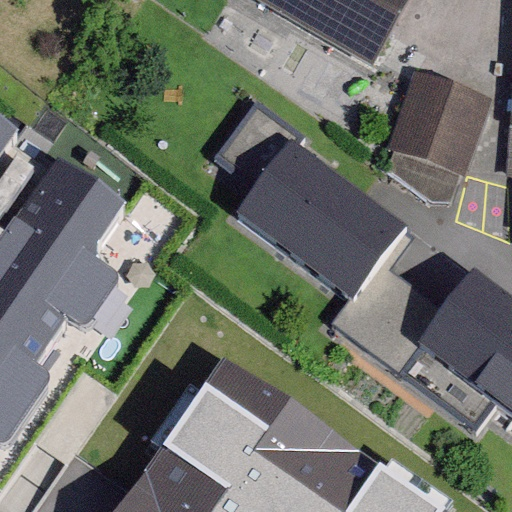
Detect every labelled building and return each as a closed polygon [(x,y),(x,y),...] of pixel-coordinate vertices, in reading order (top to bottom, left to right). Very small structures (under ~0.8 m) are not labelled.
[(411,0),(284,0),(378,55),(411,0)] [(0,134),(25,95),(0,79),(0,134)] [(505,110),(431,82),(405,152),(479,179),(505,110)] [(234,160),(274,190),(306,147),(311,141),(271,111),(234,160)] [(93,308),(132,247),(101,228),(137,171),(63,124),(0,223),(0,412),(13,421),(60,347),(42,335),(69,293),(93,308)] [(365,305),(416,237),(420,233),(306,147),(274,190),(251,219),(361,303),(365,305)] [(458,315),(402,272),(424,243),(416,237),(365,305),(361,303),(344,326),(411,377),(432,350),(458,315)] [(511,410),(511,292),(489,275),(458,315),(432,350),(508,408),(511,410)] [(23,511),(229,511),(309,396),(170,301),(23,511)] [(508,408),(432,350),(411,377),(488,435),(508,408)]
